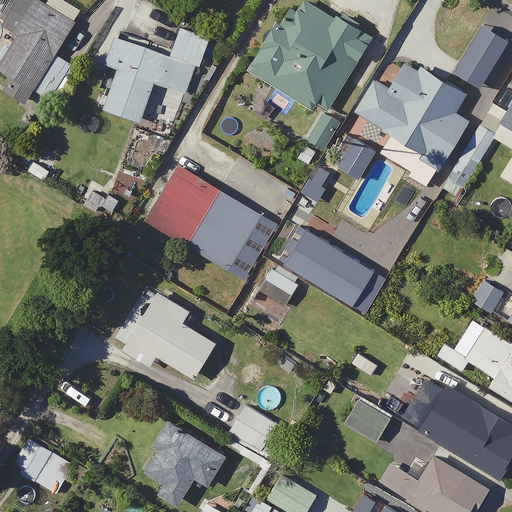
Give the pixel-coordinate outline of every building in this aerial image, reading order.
[(75,64),(59,54),(85,13),(64,0),(53,0),(49,7),(37,0),(18,0),(3,24),(20,35),(0,67),(0,68),(16,79),(8,91),(27,103),(36,89),(52,99),(75,64)] [(340,14),(336,20),(307,2),(296,19),(288,14),(253,72),(326,117),(376,36),(340,14)] [(208,34),(185,26),(175,53),(120,34),(109,65),(123,70),(109,111),(143,123),(157,82),(188,93),(208,34)] [(466,99),(413,64),(395,92),(379,82),(359,112),(444,169),(473,126),(456,114),(466,99)] [(338,130),(322,119),(309,139),(325,150),(338,130)] [(379,154),(358,141),(342,167),(363,180),(379,154)] [(264,216),(181,168),(149,222),(232,270),(264,216)] [(511,264),(504,260),(478,305),(511,324),(511,264)] [(304,281),(276,265),(267,282),(295,297),(304,281)] [(195,311),(160,290),(137,329),(128,323),(119,337),(130,343),(126,349),(154,366),(161,355),(198,377),(220,340),(188,321),(195,311)] [(511,339),(475,318),(457,347),(445,340),(437,353),(466,370),(472,360),(496,375),(491,384),(511,396),(511,339)] [(395,413),(438,438),(435,442),(501,481),(504,477),(511,463),(511,422),(432,375),(423,391),(398,377),(386,397),(400,405),(395,413)] [(393,419),(363,401),(350,423),(381,441),(393,419)] [(287,426),(244,402),(224,439),(244,450),(246,446),(269,459),(287,426)] [(229,454),(172,423),(160,446),(163,448),(150,472),(169,482),(163,493),(184,505),(199,477),(212,484),(229,454)] [(77,462),(31,436),(13,466),(60,493),(77,462)] [(434,511),(480,511),(487,501),(484,499),(491,487),(439,455),(423,481),(395,463),(384,480),(434,511)] [(310,511),(322,493),(285,471),(269,497),(294,511),(310,511)] [(407,511),(379,494),(369,510),(371,511),(407,511)]
